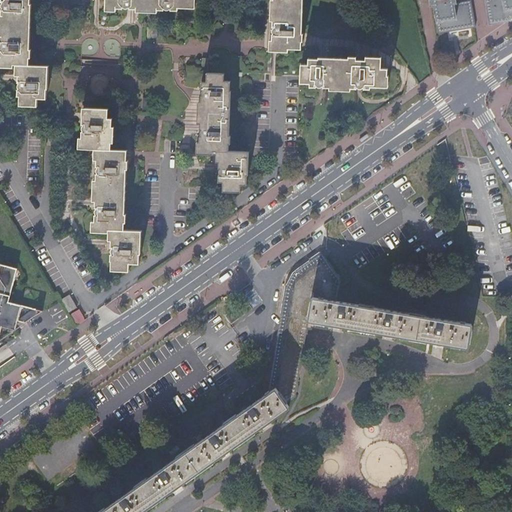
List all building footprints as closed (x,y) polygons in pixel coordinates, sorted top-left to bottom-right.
[(1,0),(1,2),(3,2),(3,3),(2,4),(2,5),(2,6),(2,7),(2,8),(2,9),(1,9),(1,14),(1,16),(0,33),(0,43),(1,44),(1,45),(0,46),(0,47),(0,48),(1,49),(1,50),(0,50),(0,67),(13,68),(13,65),(18,65),(18,66),(18,76),(18,79),(18,82),(18,83),(19,83),(19,84),(18,85),(18,86),(18,87),(18,88),(19,88),(19,89),(19,90),(18,90),(17,97),(23,97),(22,106),(38,107),(38,99),(47,99),(47,89),(48,89),(49,66),(29,66),(29,58),(31,58),(31,50),(30,50),(31,4),(30,4),(30,0),(1,0)] [(105,0),(105,9),(123,9),(123,8),(124,8),(124,9),(125,9),(126,9),(127,9),(128,9),(128,8),(129,8),(129,10),(130,10),(133,10),(136,10),(146,10),(164,11),(164,9),(165,10),(166,10),(167,10),(168,10),(169,10),(170,9),(170,11),(178,11),(178,8),(192,9),(192,0),(105,0)] [(272,0),(272,21),(272,23),(272,27),(273,27),(273,28),(273,29),(272,29),(272,30),(272,31),(272,32),(272,33),(273,33),(273,34),(272,34),(272,35),(271,52),(288,52),(288,49),(301,49),(302,41),(303,41),(303,34),(303,33),(302,33),(303,0),(272,0)] [(511,0),(430,0),(431,5),(435,5),(439,32),(455,29),(475,26),(470,0),(456,2),(455,0),(486,0),(487,7),(490,24),(507,21),(511,17),(511,0)] [(50,25),(49,45),(51,46),(53,46),(54,39),(59,39),(60,26),(50,25)] [(157,39),(157,29),(147,29),(147,39),(151,40),(151,39),(157,39)] [(388,68),(381,68),(381,57),(365,57),(365,61),(359,60),(356,60),(356,57),(349,57),(348,57),(348,59),(334,58),(323,58),(319,58),(318,58),(318,59),(309,59),(308,59),(308,68),(300,68),(300,83),(309,84),(309,87),(316,88),(316,86),(317,86),(318,87),(319,87),(320,87),(321,87),(322,87),(322,86),(323,86),(323,88),(357,89),(357,87),(358,88),(359,88),(360,88),(361,88),(362,88),(363,88),(363,87),(364,87),(363,89),(370,89),(370,87),(385,87),(386,76),(387,76),(388,68)] [(224,74),(206,73),(206,83),(201,82),(201,89),(202,89),(202,90),(202,91),(201,92),(201,93),(201,94),(202,94),(202,95),(202,96),(201,96),(200,99),(200,102),(200,103),(200,124),(200,127),(200,130),(201,130),(201,131),(200,132),(200,133),(200,134),(200,135),(200,136),(201,136),(201,137),(199,137),(199,143),(199,154),(213,155),(213,152),(219,152),(219,162),(218,165),(218,168),(220,169),(219,170),(219,171),(219,172),(219,173),(220,174),(220,175),(218,175),(218,182),(222,182),(222,192),(237,192),(238,185),(247,185),(247,175),(248,176),(249,152),(229,151),(229,144),(230,144),(230,136),(229,136),(231,91),(230,91),(230,81),(223,81),(224,74)] [(143,110),(151,111),(152,98),(143,98),(143,110)] [(142,231),(124,230),(124,223),(126,223),(126,214),(125,214),(126,169),(128,169),(128,161),(127,161),(127,150),(111,150),(111,143),(114,143),(114,127),(112,127),(112,119),(108,118),(108,109),(85,108),(85,109),(85,117),(82,117),(82,118),(82,120),(82,124),(83,124),(83,125),(83,126),(82,126),(82,127),(82,128),(82,129),(83,130),(83,131),(81,131),(81,148),(97,149),(96,166),(96,167),(98,167),(97,168),(97,169),(96,170),(96,171),(97,172),(97,173),(98,173),(98,174),(96,174),(96,178),(96,180),(96,181),(95,201),(95,204),(95,207),(95,208),(96,208),(96,209),(96,210),(95,210),(95,212),(95,213),(96,213),(96,214),(96,215),(94,215),(94,232),(108,233),(108,230),(111,230),(111,240),(111,241),(111,243),(111,247),(112,247),(112,248),(111,249),(111,250),(111,252),(112,253),(112,254),(110,254),(110,261),(114,261),(114,271),(129,271),(129,264),(139,264),(140,254),(141,254),(142,231)] [(287,317),(308,320),(468,347),(472,324),(337,300),(341,279),(325,258),(302,273),(300,275),(295,280),(294,282),(293,285),(292,287),(287,317)] [(0,335),(2,327),(15,330),(17,326),(18,321),(25,323),(43,311),(9,302),(10,295),(11,291),(16,275),(12,267),(0,263),(0,335)] [(61,300),(69,313),(76,308),(69,296),(61,300)] [(240,302),(224,313),(231,322),(246,311),(240,302)] [(287,317),(283,337),(305,341),(308,320),(287,317)] [(283,337),(275,388),(286,403),(295,396),(305,341),(283,337)] [(140,511),(289,407),(286,403),(275,388),(99,511),(140,511)]
